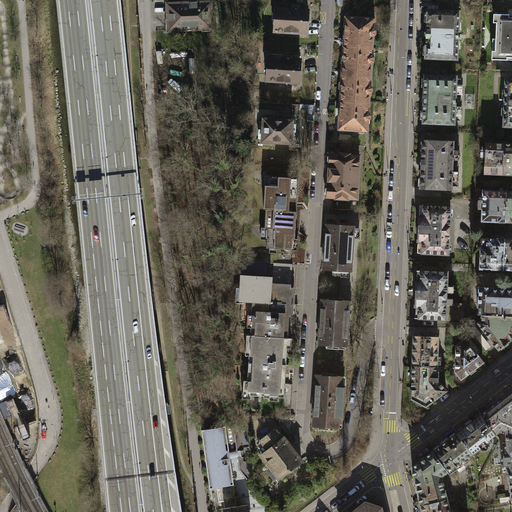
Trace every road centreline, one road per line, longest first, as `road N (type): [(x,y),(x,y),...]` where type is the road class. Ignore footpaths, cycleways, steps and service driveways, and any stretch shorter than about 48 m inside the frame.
road 1 (residential): [(202,511),(154,159),(145,0)]
road 2 (motorway): [(72,0),(126,511)]
road 3 (residential): [(317,177),(308,443),(328,452),(352,440),(372,329),(395,328)]
road 4 (motorway): [(144,398),(103,0)]
road 5 (residential): [(403,0),(395,328)]
road 6 (residential): [(2,511),(43,450),(48,409),(0,249)]
road 7 (residential): [(332,0),(317,177)]
road 8 (tertiary): [(511,360),(390,458)]
road 9 (residential): [(395,328),(390,458)]
